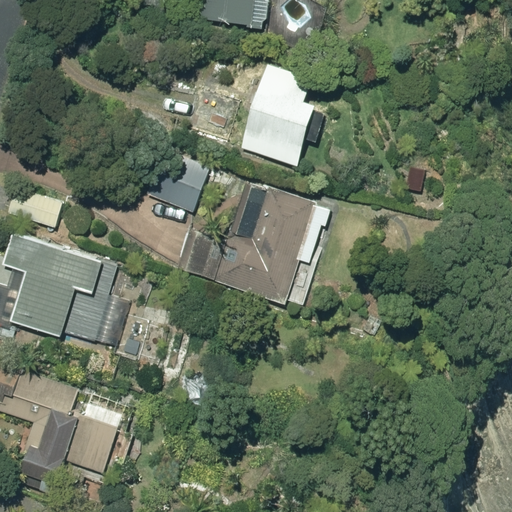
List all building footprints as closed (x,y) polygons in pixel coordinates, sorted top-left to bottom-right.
[(188,0),(144,0),(143,11),(187,15),(188,0)] [(201,0),(199,17),(254,24),(257,0),(201,0)] [(244,148),(300,164),(307,139),(319,143),(330,106),(308,99),(314,79),(268,66),(244,148)] [(367,78),(379,82),(382,75),(370,71),(367,78)] [(159,148),(143,192),(190,210),(207,167),(159,148)] [(409,188),(424,191),(427,169),(412,166),(409,188)] [(176,269),(288,304),(301,260),(311,263),(323,224),(329,225),(333,209),(319,205),(319,202),(232,175),(211,243),(187,235),(176,269)] [(10,210),(57,225),(65,201),(17,186),(10,210)] [(65,332),(97,341),(120,263),(14,232),(4,264),(28,271),(14,321),(64,336),(65,332)] [(364,330),(375,335),(383,319),(372,314),(364,330)] [(0,410),(37,422),(22,470),(61,482),(68,460),(105,472),(121,424),(75,409),(81,388),(22,369),(24,364),(0,356),(0,410)]
